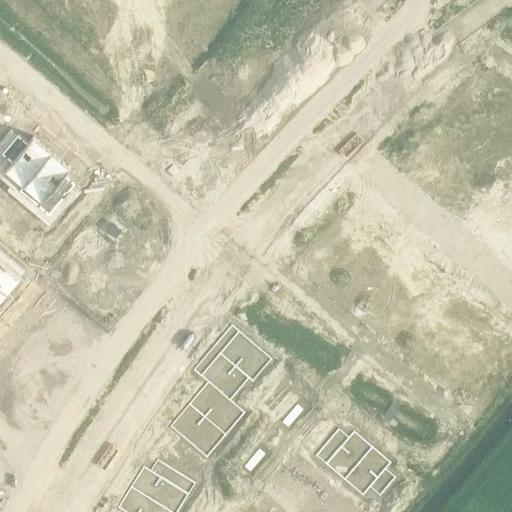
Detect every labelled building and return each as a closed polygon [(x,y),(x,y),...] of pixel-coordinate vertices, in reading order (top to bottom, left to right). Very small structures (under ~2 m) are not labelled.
[(511,82),(484,58),(469,76),(509,110),(511,107),(511,82)] [(471,79),(458,95),(495,127),(509,110),(469,76),(468,77),(471,79)] [(437,104),(436,105),(474,137),(487,121),(495,128),(495,127),(458,95),(444,110),(437,104)] [(436,105),(422,121),(460,153),(461,153),(454,147),(466,133),(473,138),(474,137),(436,105)] [(422,121),(408,138),(446,170),(460,153),(422,121)] [(18,134),(2,153),(12,162),(5,170),(23,186),(20,189),(52,152),(33,136),(28,143),(18,134)] [(408,138),(393,155),(431,187),(446,170),(408,138)] [(52,152),(20,189),(50,214),(62,224),(88,193),(76,183),(66,174),(71,168),(52,152)] [(505,163),(497,173),(503,178),(511,169),(505,163)] [(485,187),(477,196),(483,201),(491,192),(485,187)] [(477,196),(469,205),(475,211),(483,201),(477,196)] [(362,198),(356,204),(365,212),(371,206),(362,198)] [(378,212),(373,218),(382,226),(387,220),(378,212)] [(387,220),(382,226),(391,234),(396,228),(387,220)] [(321,228),(293,262),(310,277),(345,236),(344,235),(338,242),(322,229),(321,228)] [(345,236),(310,277),(311,277),(313,275),(329,288),(361,250),(345,236)] [(411,240),(406,246),(415,254),(420,248),(411,240)] [(420,248),(415,254),(424,262),(429,256),(420,248)] [(361,250),(329,288),(346,302),(375,268),(374,267),(371,271),(356,258),(362,251),(361,250)] [(0,258),(0,287),(7,294),(22,277),(0,258)] [(375,268),(346,302),(362,316),(391,282),(375,268)] [(391,282),(362,316),(379,331),(405,300),(389,286),(392,282),(391,282)] [(468,289),(463,295),(472,303),(477,297),(468,289)] [(477,297),(472,303),(481,310),(486,304),(477,297)] [(411,339),(402,350),(419,365),(451,327),(434,312),(422,327),(417,323),(407,335),(411,339)] [(501,317),(496,323),(505,331),(510,325),(501,317)] [(451,327),(419,365),(435,379),(468,341),(467,340),(461,347),(446,335),(452,327),(451,327)] [(239,331),(219,354),(249,379),(253,382),(272,359),(239,331)] [(468,341),(435,379),(452,393),(484,355),(468,341)] [(219,354),(201,376),(208,382),(230,401),(249,379),(219,354)] [(484,355),(452,393),(469,407),(479,396),(485,402),(496,389),(489,384),(502,370),(484,355)] [(309,378),(301,387),(314,398),(321,388),(309,378)] [(208,382),(189,404),(226,436),(245,414),(230,401),(208,382)] [(189,404),(169,427),(207,459),(226,436),(189,404)] [(297,405),(290,414),(296,419),(303,410),(297,405)] [(290,414),(282,423),(288,428),(296,419),(290,414)] [(338,429),(315,456),(344,481),(373,447),(354,431),(348,437),(338,429)] [(373,447),(344,481),(363,497),(370,488),(380,497),(396,478),(386,469),(392,463),(373,447)] [(259,449),(252,458),(258,463),(266,454),(259,449)] [(252,458),(244,467),(250,472),(258,463),(252,458)] [(143,466),(130,487),(170,511),(178,511),(196,483),(157,460),(150,471),(143,466)] [(170,511),(130,487),(117,508),(122,511),(170,511)]
